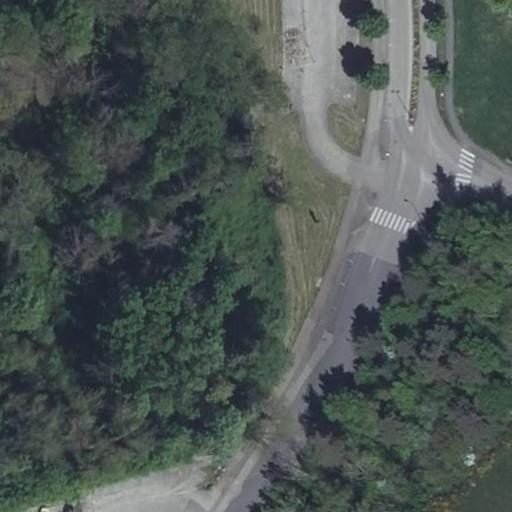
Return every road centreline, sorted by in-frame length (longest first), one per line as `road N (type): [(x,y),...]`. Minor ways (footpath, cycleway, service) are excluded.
road 1 (residential): [(413,141),(333,358),(235,511)]
road 2 (residential): [(414,0),(413,141)]
